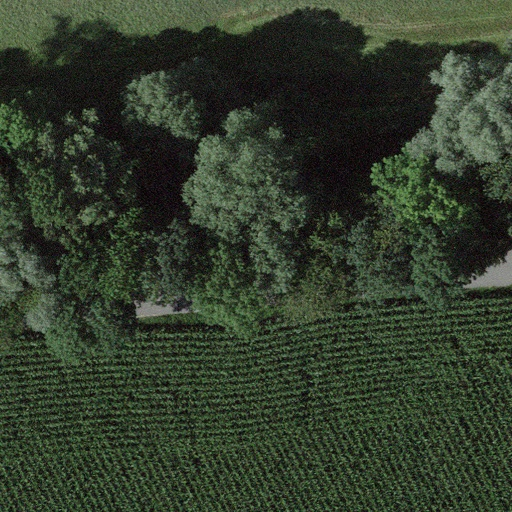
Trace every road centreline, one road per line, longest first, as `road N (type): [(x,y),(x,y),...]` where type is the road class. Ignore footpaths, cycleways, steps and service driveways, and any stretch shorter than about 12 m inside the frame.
road 1 (unclassified): [(0,313),(511,268)]
road 2 (track): [(0,123),(511,85)]
